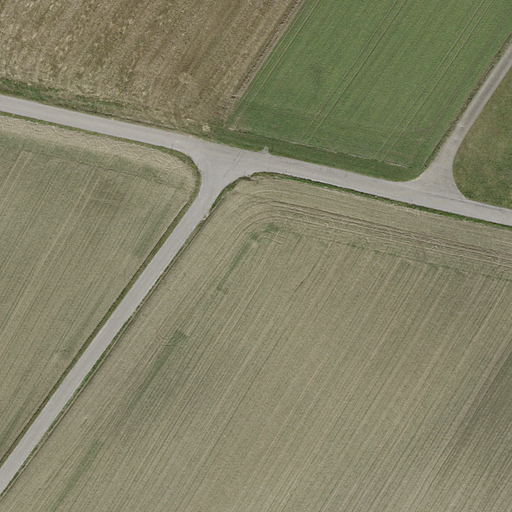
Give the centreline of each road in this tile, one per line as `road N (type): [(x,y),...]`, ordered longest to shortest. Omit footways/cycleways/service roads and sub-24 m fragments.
road 1 (track): [(0,485),(239,156)]
road 2 (track): [(239,156),(511,217)]
road 3 (track): [(0,103),(239,156)]
road 4 (track): [(426,198),(511,56)]
